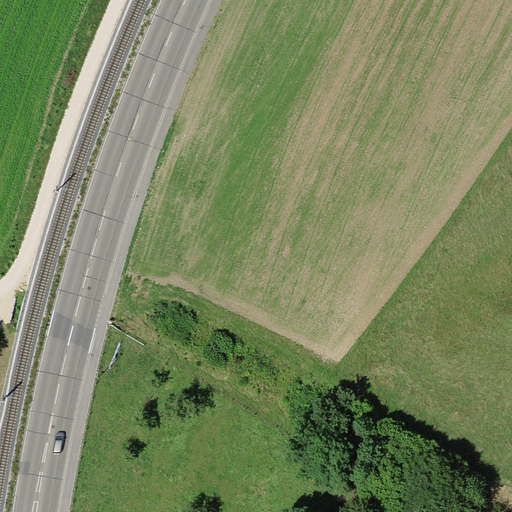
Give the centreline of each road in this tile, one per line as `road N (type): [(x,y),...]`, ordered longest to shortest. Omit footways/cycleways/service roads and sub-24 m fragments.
road 1 (primary): [(185,0),(106,207),(69,336),(37,511)]
road 2 (unclassified): [(120,0),(24,268),(0,289)]
